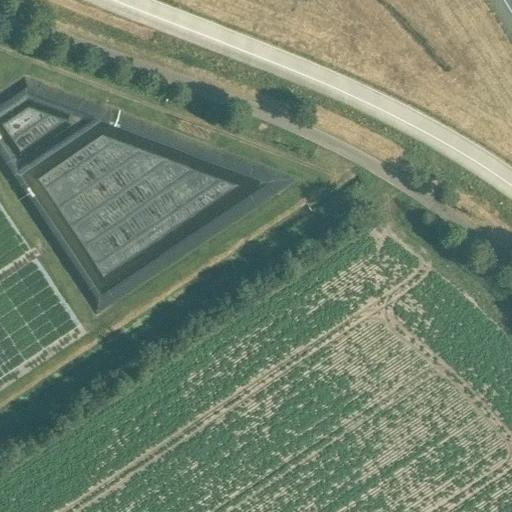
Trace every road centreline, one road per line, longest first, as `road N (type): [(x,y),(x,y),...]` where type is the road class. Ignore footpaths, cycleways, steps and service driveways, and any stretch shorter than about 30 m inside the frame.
road 1 (unclassified): [(511,268),(399,181),(310,132),(0,16)]
road 2 (motorway): [(120,0),(287,64),(511,183)]
